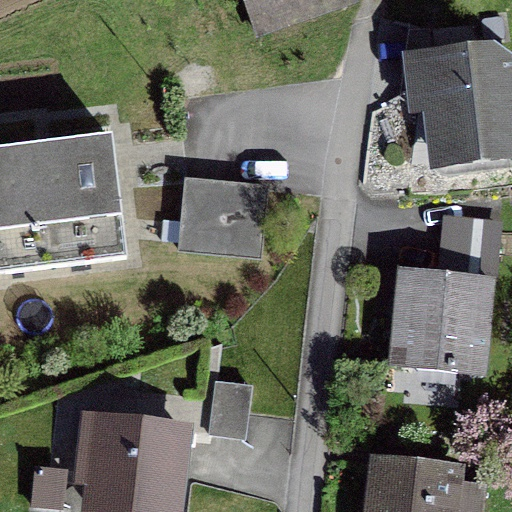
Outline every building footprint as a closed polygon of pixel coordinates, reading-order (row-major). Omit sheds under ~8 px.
[(240,0),(253,34),(349,1),(348,0),(240,0)] [(485,58),(425,64),(436,164),(511,155),(511,127),(506,72),(485,58)] [(112,148),(0,161),(0,272),(125,258),(112,148)] [(175,248),(259,257),(266,184),(183,175),(175,248)] [(477,378),(486,284),(400,276),(391,369),(477,378)] [(206,438),(241,443),(247,391),(212,386),(206,438)] [(88,511),(169,511),(178,433),(83,422),(75,486),(91,488),(88,511)] [(369,511),(477,511),(481,480),(375,468),(369,511)] [(62,475),(33,472),(29,510),(58,511),(62,475)]
